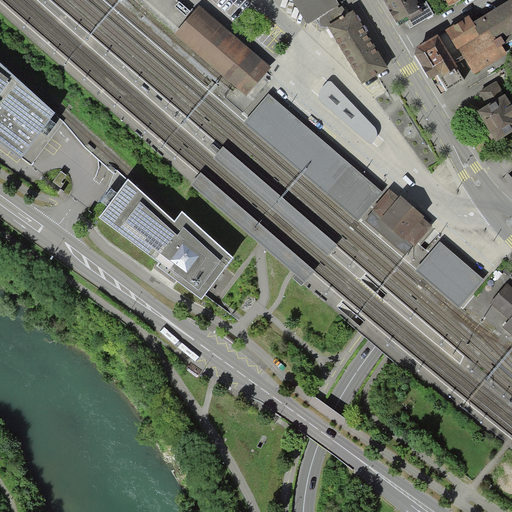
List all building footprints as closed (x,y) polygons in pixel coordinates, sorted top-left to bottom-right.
[(361,82),(387,67),(354,9),(345,14),(336,0),(291,0),(308,26),(318,20),(324,30),(329,27),(361,82)] [(413,27),(436,13),(428,0),(427,0),(421,4),(418,0),(385,0),(401,27),(410,22),(413,27)] [(511,46),(511,0),(507,0),(470,22),(468,18),(447,30),(473,73),(506,53),(502,45),(506,43),(501,35),(504,33),(511,46)] [(245,97),(270,68),(199,5),(174,34),(245,97)] [(444,92),(464,81),(435,33),(413,47),(431,75),(433,74),(444,92)] [(63,122),(0,63),(0,142),(31,166),(63,122)] [(375,127),(332,82),(330,81),(328,81),(320,90),(319,93),(319,97),(320,99),(321,102),(369,143),(371,143),(373,142),(376,139),(377,136),(377,132),(377,130),(375,127)] [(496,144),(511,134),(511,108),(497,82),(480,93),(488,108),(478,113),(496,144)] [(338,154),(268,94),(242,123),(289,163),(357,221),(382,193),(338,154)] [(327,256),(336,245),(326,236),(268,187),(222,148),(212,158),(316,247),(327,256)] [(67,176),(61,171),(53,182),(61,188),(64,184),(61,182),(67,176)] [(306,281),(314,272),(294,254),(204,177),(199,174),(192,182),(197,186),(286,263),(306,281)] [(204,301),(233,259),(183,214),(175,221),(129,182),(100,219),(162,265),(159,269),(204,301)] [(406,255),(430,227),(389,192),(365,220),(406,255)] [(511,289),(506,285),(490,305),(508,320),(501,328),(511,337),(511,289)]
